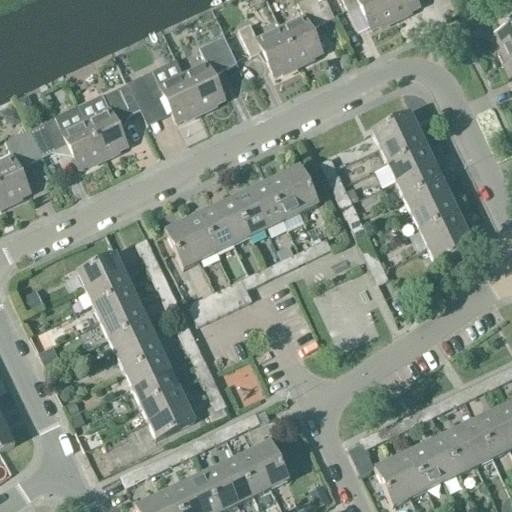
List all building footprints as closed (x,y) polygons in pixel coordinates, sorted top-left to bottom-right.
[(311,62),(321,58),(309,33),(332,22),(322,0),(311,0),(296,7),(302,21),(279,32),(297,71),(312,64),(311,62)] [(340,0),(348,15),(358,10),(370,35),(379,30),(380,32),(395,25),(382,0),(340,0)] [(418,12),(412,0),(382,0),(395,25),(409,18),(408,16),(418,12)] [(511,28),(494,37),(508,67),(503,69),(509,84),(511,82),(511,28)] [(250,30),(238,36),(250,62),(261,57),(273,81),(282,76),(283,78),(297,71),(279,32),(256,43),(250,30)] [(200,118),(215,111),(214,109),(223,105),(211,80),(235,69),(223,43),(198,55),(204,68),(181,79),(200,118)] [(185,125),(200,118),(181,79),(174,65),(127,87),(128,88),(126,89),(139,115),(140,115),(147,130),(171,118),(175,127),(184,123),(185,125)] [(139,115),(126,89),(102,100),(101,99),(77,111),(84,126),(103,164),(117,157),(117,156),(125,151),(119,138),(129,120),(139,115)] [(103,164),(84,126),(77,111),(54,122),(54,123),(29,135),(41,161),(49,157),(73,161),(79,174),(87,170),(88,172),(103,164)] [(409,118),(369,137),(378,154),(417,135),(409,118)] [(26,135),(14,141),(3,146),(10,161),(0,165),(0,200),(5,211),(20,204),(19,202),(27,198),(16,173),(41,161),(29,135),(27,136),(26,135)] [(425,152),(417,135),(378,154),(386,171),(425,152)] [(433,168),(425,152),(386,171),(394,187),(433,168)] [(323,180),(334,175),(329,164),(318,169),(323,180)] [(441,185),(433,168),(394,187),(402,204),(441,185)] [(297,171),(280,179),(299,218),(316,210),(297,171)] [(334,175),(323,180),(329,191),(340,186),(334,175)] [(299,218),(280,179),(264,187),(282,226),(299,218)] [(449,201),(441,185),(402,204),(409,220),(449,201)] [(264,187),(247,195),(265,234),(282,226),(264,187)] [(230,203),(249,242),(265,234),(247,195),(230,203)] [(350,208),(345,197),(334,202),(339,213),(350,208)] [(449,201),(409,220),(417,237),(457,218),(449,201)] [(230,203),(214,211),(232,250),(249,242),(230,203)] [(350,208),(339,213),(345,224),(356,219),(350,208)] [(197,219),(216,258),(232,250),(214,211),(197,219)] [(465,235),(457,218),(417,237),(425,254),(465,235)] [(197,219),(181,227),(199,266),(216,258),(197,219)] [(163,235),(182,274),(199,266),(181,227),(163,235)] [(355,246),(366,241),(361,230),(350,235),(355,246)] [(473,252),(465,235),(425,254),(434,271),(473,252)] [(366,241),(355,246),(361,258),(372,252),(366,241)] [(135,249),(140,259),(151,254),(146,244),(135,249)] [(314,250),(319,260),(331,254),(326,244),(314,250)] [(304,254),(309,264),(319,260),(314,250),(304,254)] [(114,259),(75,277),(83,295),(123,276),(114,259)] [(281,266),(285,275),(298,269),(294,260),(281,266)] [(371,280),(382,274),(377,263),(366,269),(371,280)] [(270,271),(275,280),(285,275),(281,266),(270,271)] [(151,283),(161,278),(162,278),(157,267),(146,272),(151,283)] [(382,274),(371,280),(376,290),(387,285),(382,274)] [(249,281),(254,291),(265,286),(260,275),(249,281)] [(130,293),(123,276),(83,295),(91,311),(130,293)] [(157,293),(160,292),(167,289),(162,278),(161,278),(151,283),(157,293)] [(229,290),(240,311),(251,306),(240,285),(229,290)] [(219,295),(229,317),(240,311),(229,290),(219,295)] [(138,309),(130,293),(91,311),(99,328),(138,309)] [(208,300),(218,322),(229,317),(219,295),(208,300)] [(167,316),(177,311),(178,311),(172,300),(162,305),(167,316)] [(197,305),(207,327),(218,322),(208,300),(197,305)] [(186,311),(196,332),(207,327),(197,305),(186,311)] [(146,326),(138,309),(99,328),(107,345),(146,326)] [(172,327),(180,323),(183,322),(178,311),(177,311),(167,316),(172,327)] [(154,343),(146,326),(107,345),(115,361),(154,343)] [(183,349),(193,344),(194,344),(189,334),(178,339),(183,349)] [(162,359),(154,343),(115,361),(123,378),(162,359)] [(194,344),(193,344),(183,349),(188,360),(199,355),(194,344)] [(50,352),(36,358),(43,372),(56,366),(50,352)] [(162,359),(123,378),(130,394),(170,376),(162,359)] [(198,383),(209,378),(209,377),(204,366),(193,372),(198,383)] [(178,392),(170,376),(130,394),(138,411),(178,392)] [(198,383),(204,394),(215,389),(209,377),(209,378),(198,383)] [(498,392),(509,387),(504,377),(494,382),(498,392)] [(498,392),(494,382),(482,387),(487,398),(498,392)] [(63,386),(52,391),(56,400),(67,394),(63,386)] [(186,409),(178,392),(138,411),(146,428),(186,409)] [(465,408),(474,404),(469,393),(460,398),(465,408)] [(465,408),(460,398),(449,404),(454,414),(465,408)] [(209,406),(214,416),(226,411),(221,401),(209,406)] [(74,405),(66,409),(71,419),(79,415),(74,405)] [(432,424),(444,419),(439,408),(427,414),(432,424)] [(194,426),(186,409),(146,428),(154,445),(194,426)] [(508,456),(511,454),(511,420),(506,409),(490,417),(508,456)] [(261,414),(254,418),(258,427),(266,423),(261,414)] [(432,424),(427,414),(416,419),(421,430),(432,424)] [(492,464),(508,456),(490,417),(473,425),(492,464)] [(243,422),(248,432),(258,427),(254,418),(243,422)] [(79,419),(70,423),(74,432),(83,428),(79,419)] [(399,440),(409,435),(404,424),(394,429),(399,440)] [(475,472),(492,464),(473,425),(456,433),(475,472)] [(0,456),(14,450),(3,427),(0,427),(0,456)] [(220,433),(220,434),(225,443),(236,438),(232,428),(220,433)] [(399,440),(394,429),(382,435),(387,445),(399,440)] [(225,443),(220,434),(220,433),(209,438),(213,448),(225,443)] [(459,480),(475,472),(456,433),(440,441),(459,480)] [(360,445),(365,456),(375,451),(370,440),(360,445)] [(442,488),(459,480),(440,441),(423,448),(442,488)] [(191,459),(203,453),(198,443),(186,449),(187,450),(191,459)] [(268,447),(251,455),(269,494),(286,486),(268,447)] [(425,496),(442,488),(423,448),(407,456),(425,496)] [(191,459),(187,450),(186,449),(175,454),(180,464),(191,459)] [(234,463),(253,502),(269,494),(251,455),(234,463)] [(409,504),(425,496),(407,456),(390,464),(409,504)] [(153,465),(154,466),(158,475),(169,470),(165,460),(153,465)] [(234,463),(217,471),(236,510),(253,502),(234,463)] [(392,511),(409,504),(390,464),(373,473),(392,511)] [(158,475),(154,466),(153,465),(142,470),(147,480),(158,475)] [(201,479),(216,511),(230,511),(236,510),(217,471),(201,479)] [(119,481),(124,491),(135,486),(131,476),(119,481)] [(216,511),(201,479),(184,487),(196,511),(216,511)] [(196,511),(184,487),(167,494),(175,511),(196,511)] [(175,511),(167,494),(151,502),(155,511),(175,511)] [(155,511),(151,502),(134,511),(155,511)]
